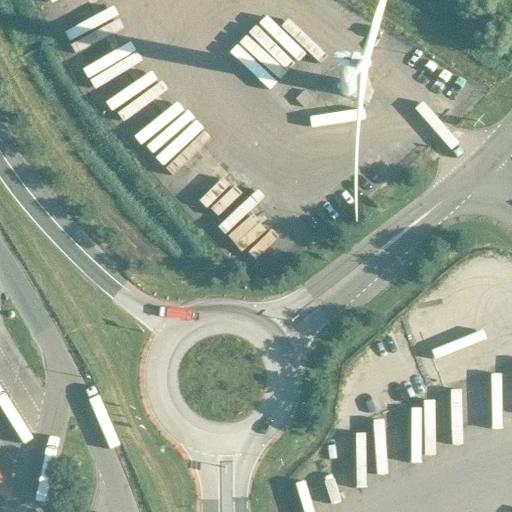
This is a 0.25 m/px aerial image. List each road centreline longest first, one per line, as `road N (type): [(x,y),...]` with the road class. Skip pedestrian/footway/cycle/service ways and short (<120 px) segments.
road 1 (unclassified): [(475,173),(313,290),(253,320)]
road 2 (unclassified): [(285,358),(475,173)]
road 3 (motorway): [(181,326),(137,309),(103,282),(0,164)]
road 4 (tertiary): [(181,326),(160,352),(156,396),(165,416),(201,443)]
